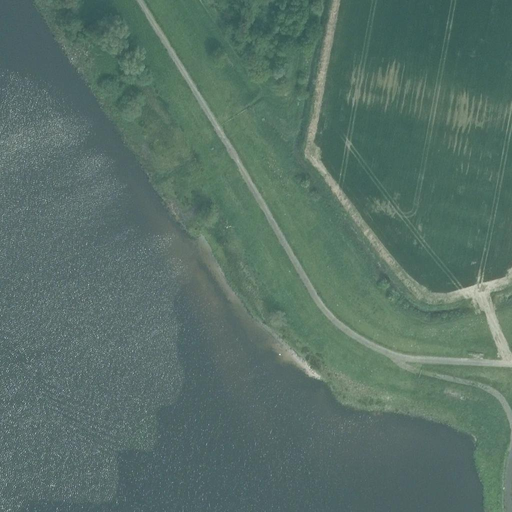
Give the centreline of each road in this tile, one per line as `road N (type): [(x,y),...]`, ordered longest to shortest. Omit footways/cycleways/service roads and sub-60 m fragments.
road 1 (unclassified): [(511,364),(393,357),(340,326),(137,0)]
road 2 (track): [(203,0),(234,49),(273,62),(304,30),(309,0)]
